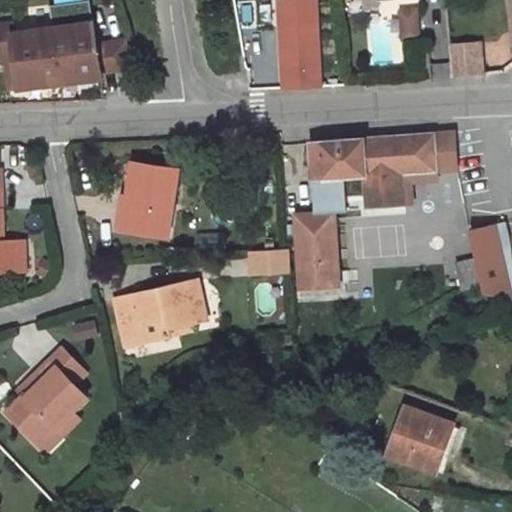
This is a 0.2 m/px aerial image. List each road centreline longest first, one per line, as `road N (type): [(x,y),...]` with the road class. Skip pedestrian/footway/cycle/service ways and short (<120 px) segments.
road 1 (unclassified): [(200,113),(511,101)]
road 2 (residential): [(0,316),(68,294),(77,276),(46,124)]
road 3 (unclassified): [(46,124),(200,113)]
